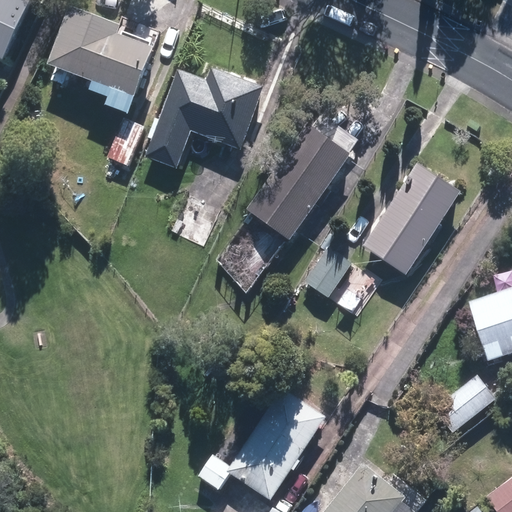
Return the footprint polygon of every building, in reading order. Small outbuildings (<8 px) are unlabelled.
[(0,0),(0,54),(14,61),(42,0),(0,0)] [(58,65),(145,100),(165,50),(130,36),(133,28),(81,7),(58,65)] [(209,80),(179,69),(145,158),(177,171),(192,132),(243,151),(267,88),(214,68),(209,80)] [(101,179),(128,190),(137,168),(131,166),(148,126),(126,117),(101,179)] [(248,205),(289,236),(351,154),(310,124),(248,205)] [(364,244),(408,273),(463,191),(419,162),(364,244)] [(171,232),(207,249),(225,210),(189,194),(171,232)] [(307,284),(331,300),(354,267),(330,251),(307,284)] [(511,288),(472,302),(492,362),(511,354),(511,288)] [(436,409),(455,434),(499,401),(480,376),(436,409)] [(236,473),(277,501),(332,417),(289,388),(237,467),(218,454),(203,476),(225,490),(236,473)] [(331,511),(424,511),(427,509),(412,497),(416,493),(374,459),(331,511)] [(511,511),(511,481),(489,499),(498,511),(511,511)]
